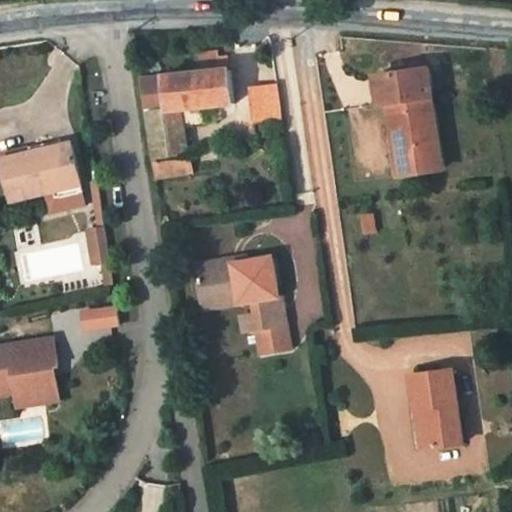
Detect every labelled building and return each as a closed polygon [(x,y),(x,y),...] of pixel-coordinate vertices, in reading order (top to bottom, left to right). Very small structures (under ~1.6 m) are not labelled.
[(199,73),(141,81),(158,180),(191,174),(183,112),(238,103),(232,69),(221,71),(218,52),(197,55),(199,73)] [(280,118),(275,83),(248,87),(254,122),(280,118)] [(404,123),(411,121),(415,142),(421,185),(405,187),(406,194),(422,192),(465,185),(455,115),(456,115),(453,87),(400,94),(404,123)] [(421,185),(415,142),(399,145),(405,187),(421,185)] [(78,185),(69,150),(0,166),(0,171),(9,209),(52,199),(52,191),(78,185)] [(95,178),(90,179),(94,205),(99,204),(95,178)] [(80,197),(78,185),(52,191),(52,199),(55,204),(80,197)] [(99,204),(94,205),(98,229),(103,228),(99,204)] [(360,216),(363,234),(376,232),(373,213),(360,216)] [(98,229),(88,231),(92,257),(107,253),(103,228),(98,229)] [(107,253),(92,257),(94,264),(103,261),(108,260),(107,253)] [(108,260),(103,261),(108,286),(113,284),(108,260)] [(265,261),(250,262),(252,269),(265,267),(265,261)] [(290,265),(265,267),(252,269),(250,262),(212,266),(216,299),(252,296),(254,306),(265,305),(267,318),(269,336),(301,332),(297,301),(294,301),(290,265)] [(217,309),(254,306),(252,296),(216,299),(217,309)] [(118,325),(114,307),(81,313),(85,332),(118,325)] [(258,337),(269,336),(267,318),(254,320),(258,337)] [(301,332),(269,336),(272,363),(303,359),(301,332)] [(55,338),(30,342),(33,358),(57,354),(55,338)] [(30,342),(0,347),(0,395),(18,393),(35,390),(36,397),(53,395),(48,367),(55,366),(59,366),(57,354),(33,358),(30,342)] [(35,390),(18,393),(21,406),(60,401),(55,366),(48,367),(53,395),(36,397),(35,390)] [(429,415),(434,453),(468,449),(457,376),(418,380),(423,415),(429,415)]
